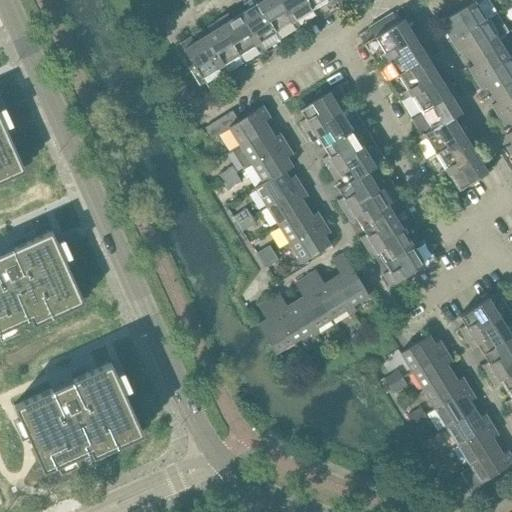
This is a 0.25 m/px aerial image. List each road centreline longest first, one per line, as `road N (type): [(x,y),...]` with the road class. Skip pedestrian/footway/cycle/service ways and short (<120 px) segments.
road 1 (unclassified): [(218,457),(193,421),(4,0)]
road 2 (residential): [(511,274),(477,216),(446,233),(330,40)]
road 3 (residential): [(202,115),(330,40)]
road 4 (unclassified): [(218,457),(98,511)]
